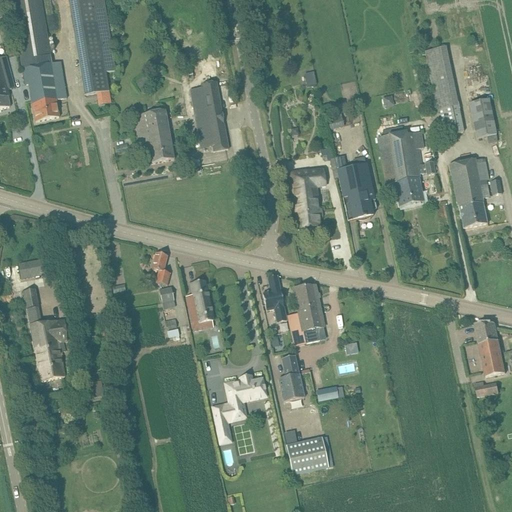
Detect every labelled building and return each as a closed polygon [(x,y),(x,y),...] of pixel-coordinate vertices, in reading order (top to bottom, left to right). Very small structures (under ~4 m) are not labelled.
[(40,0),(9,0),(22,72),(25,87),(28,87),(33,114),(35,123),(59,118),(56,101),(67,99),(61,63),(51,65),(40,0)] [(108,93),(105,74),(105,73),(117,71),(104,0),(68,0),(85,97),(108,93)] [(425,52),(437,111),(443,137),(464,133),(458,107),(446,47),(425,52)] [(0,110),(9,108),(5,91),(15,89),(8,58),(0,59),(0,110)] [(314,73),(305,74),(307,87),(316,85),(314,73)] [(141,80),(135,84),(141,93),(147,89),(141,80)] [(190,91),(196,123),(222,119),(217,86),(190,91)] [(489,100),(469,104),(475,135),(476,140),(487,138),(488,144),(498,142),(493,119),(489,100)] [(134,117),(138,137),(147,136),(146,132),(168,128),(165,111),(155,113),(134,117)] [(222,119),(196,123),(198,139),(200,149),(212,147),(213,153),(228,150),(222,119)] [(338,119),(327,122),(330,130),(340,128),(338,119)] [(147,136),(138,137),(141,154),(149,152),(152,165),(174,161),(168,128),(146,132),(147,136)] [(419,150),(424,149),(421,133),(404,136),(404,134),(377,139),(386,186),(394,185),(397,199),(399,209),(424,203),(421,193),(418,176),(426,174),(427,177),(435,175),(432,163),(424,165),(422,166),(419,150)] [(344,157),(334,159),(348,222),(373,217),(371,208),(376,207),(367,165),(346,169),(344,157)] [(489,198),(487,189),(486,181),(488,181),(484,160),(475,161),(475,160),(448,165),(456,206),(458,206),(463,230),(487,225),(483,204),(482,199),(489,198)] [(299,172),(289,173),(295,214),(296,214),(298,230),(321,228),(319,206),(317,189),(326,188),(325,171),(308,172),(308,171),(299,172)] [(489,183),(490,187),(492,197),(502,195),(499,181),(489,183)] [(155,284),(167,287),(170,275),(163,273),(167,257),(155,254),(152,266),(153,271),(158,272),(155,284)] [(42,261),(17,265),(20,281),(45,276),(42,261)] [(270,293),(262,294),(265,306),(273,304),(274,310),(277,324),(287,322),(277,277),(267,279),(270,293)] [(186,299),(192,326),(213,322),(205,282),(190,285),(193,298),(186,299)] [(299,314),(288,317),(294,347),(305,345),(319,342),(317,330),(323,328),(314,287),(294,289),(299,314)] [(159,291),(164,310),(175,308),(170,288),(159,291)] [(22,292),(26,310),(27,310),(41,383),(65,378),(60,353),(65,353),(64,343),(67,342),(64,322),(38,325),(35,308),(39,308),(36,290),(22,292)] [(165,322),(166,330),(177,328),(175,320),(165,322)] [(505,375),(496,334),(494,324),(474,325),(476,335),(486,379),(505,375)] [(277,336),(271,338),(273,347),(279,346),(277,336)] [(283,404),(303,399),(304,404),(316,401),(310,373),(299,376),(295,357),(281,360),(285,379),(278,380),(283,404)] [(230,405),(213,409),(219,439),(229,437),(226,423),(230,422),(246,419),(244,412),(242,403),(266,398),(262,381),(252,383),(251,377),(239,379),(240,382),(225,385),(230,405)] [(477,399),(498,394),(495,385),(484,387),(483,383),(474,385),(477,399)] [(325,390),(316,391),(318,403),(338,399),(336,388),(325,390)] [(286,446),(293,477),(329,469),(322,439),(286,446)]
